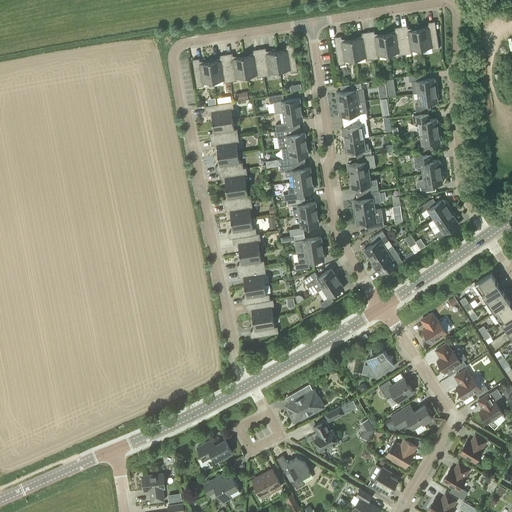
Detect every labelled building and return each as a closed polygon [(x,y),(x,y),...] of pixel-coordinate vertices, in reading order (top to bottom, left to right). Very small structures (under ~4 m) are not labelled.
[(429,27),(418,29),(422,49),(432,47),(432,49),(439,48),(435,21),(428,22),(429,27)] [(422,49),(418,29),(408,30),(407,25),(401,26),(405,54),(412,53),(411,50),(422,49)] [(396,32),(385,34),(388,54),(399,52),(399,55),(405,54),(401,26),(395,27),(396,32)] [(374,31),(368,32),(372,59),(378,58),(378,55),(388,54),(385,34),(375,36),(374,31)] [(372,59),(368,32),(362,33),(362,38),(352,39),(355,59),(366,57),(366,60),(372,59)] [(355,59),(352,39),(342,41),(341,36),(334,37),(339,64),(345,63),(345,61),(355,59)] [(287,50),(277,51),(280,71),(290,69),(290,72),(297,71),(293,44),(286,45),(287,50)] [(265,48),(259,49),(263,76),(270,75),(269,73),(280,71),(277,51),(266,53),(265,48)] [(263,76),(259,49),(253,50),(254,55),(243,56),(246,76),(257,74),(257,77),(263,76)] [(232,53),(226,54),(230,81),(236,80),(236,78),(246,76),(243,56),(233,58),(232,53)] [(230,81),(226,54),(220,55),(221,60),(210,62),(213,81),(224,80),(224,82),(230,81)] [(213,81),(210,62),(200,63),(199,58),(192,59),(197,87),(203,86),(203,83),(213,81)] [(511,82),(511,67),(511,64),(502,67),(507,84),(511,82)] [(435,77),(434,78),(423,79),(422,73),(408,75),(409,81),(411,81),(413,93),(418,92),(438,89),(437,85),(437,83),(435,80),(435,77)] [(361,88),(360,82),(349,84),(350,90),(336,92),(337,100),(339,99),(340,104),(357,101),(355,89),(361,88)] [(438,89),(418,92),(419,99),(417,99),(417,105),(415,105),(416,111),(428,109),(427,103),(439,102),(438,99),(438,98),(439,97),(438,89)] [(283,100),(283,94),(269,96),(270,102),(274,101),(276,113),(283,112),(301,109),(299,97),(283,100)] [(357,101),(340,104),(341,109),(338,109),(339,117),(353,114),(354,120),(367,118),(365,107),(358,108),(357,101)] [(213,122),(233,119),(231,108),(234,108),(233,102),(205,106),(206,112),(211,112),(213,122)] [(301,109),(283,112),(285,123),(275,125),(276,130),(274,131),(288,129),(287,123),(302,120),(301,109)] [(436,120),(436,118),(426,120),(425,114),(413,116),(414,122),(419,121),(421,133),(440,130),(440,126),(439,123),(439,122),(438,121),(436,120)] [(355,126),(341,128),(342,136),(345,135),(346,140),(363,137),(361,125),(367,124),(366,119),(367,118),(354,120),(355,126)] [(233,119),(213,122),(215,132),(210,133),(211,139),(238,135),(237,129),(234,129),(233,119)] [(277,136),(279,148),(282,147),(289,146),(306,144),(304,132),(289,135),(288,129),(274,131),(275,134),(275,137),(277,136)] [(440,130),(421,133),(422,145),(418,146),(418,152),(430,150),(429,144),(440,143),(439,140),(440,139),(441,138),(441,137),(441,136),(441,134),(440,130)] [(239,141),(238,135),(211,139),(212,146),(216,145),(218,155),(238,152),(236,142),(239,141)] [(363,137),(346,140),(346,145),(344,145),(345,153),(359,150),(360,156),(374,154),(372,154),(371,148),(369,149),(368,143),(364,144),(363,137)] [(289,146),(282,147),(284,159),(279,160),(280,166),(293,164),(292,158),(308,155),(306,144),(289,146)] [(238,152),(218,155),(220,166),(215,166),(216,173),(219,172),(243,169),(243,168),(242,162),(240,162),(238,152)] [(374,154),(360,156),(361,162),(347,164),(348,172),(350,171),(351,176),(368,173),(368,167),(375,166),(374,154)] [(439,161),(439,159),(428,160),(427,154),(413,157),(415,168),(422,167),(423,174),(443,171),(442,166),(442,164),(441,163),(440,162),(439,161)] [(293,164),(280,166),(280,172),(285,171),(286,176),(293,175),(294,181),(311,178),(310,167),(294,169),(293,164)] [(243,168),(243,169),(219,172),(220,178),(225,177),(226,188),(246,185),(244,174),(247,174),(246,167),(243,168)] [(423,174),(424,179),(418,180),(415,183),(416,187),(420,186),(421,192),(433,191),(432,185),(444,183),(444,180),(444,179),(444,178),(444,177),(443,175),(443,171),(423,174)] [(368,173),(351,176),(352,181),(349,181),(351,189),(364,186),(365,192),(379,190),(378,190),(377,179),(369,180),(368,173)] [(311,178),(294,181),(295,187),(288,188),(289,194),(284,194),(285,200),(299,198),(298,192),(313,190),(311,178)] [(246,185),(226,188),(228,198),(223,199),(224,205),(251,201),(250,195),(248,195),(246,185)] [(379,190),(365,192),(366,198),(352,200),(354,208),(356,207),(357,212),(374,209),(373,203),(381,201),(379,190)] [(299,198),(285,200),(287,200),(288,206),(298,205),(299,216),(317,213),(315,202),(300,204),(299,198)] [(443,198),(442,199),(434,204),(430,199),(418,207),(425,217),(431,213),(434,219),(451,208),(449,204),(447,201),(446,201),(445,200),(443,198)] [(252,207),(251,201),(224,205),(225,211),(230,211),(232,221),(251,218),(250,208),(252,207)] [(451,208),(434,219),(428,222),(438,238),(450,230),(447,225),(457,219),(455,216),(455,215),(455,214),(451,208)] [(374,209),(357,212),(357,217),(355,217),(356,224),(370,222),(371,228),(384,226),(382,215),(375,216),(374,209)] [(317,213),(299,216),(301,227),(289,229),(290,235),(304,233),(303,227),(319,225),(317,213)] [(251,218),(232,221),(233,231),(228,232),(229,239),(232,238),(257,235),(256,234),(256,228),(253,228),(251,218)] [(392,246),(388,240),(382,230),(371,237),(374,242),(363,250),(367,256),(369,255),(371,259),(392,246)] [(257,235),(232,238),(233,244),(238,243),(240,254),(260,251),(258,240),(260,240),(259,233),(256,234),(257,235)] [(304,233),(290,235),(291,241),(298,240),(300,251),(297,252),(322,248),(320,237),(305,239),(304,233)] [(414,241),(410,235),(404,239),(408,244),(414,241)] [(402,261),(392,246),(371,259),(374,263),(372,264),(376,271),(388,263),(391,268),(402,261)] [(297,252),(299,263),(295,264),(296,270),(309,268),(309,262),(324,260),(322,248),(297,252)] [(260,251),(240,254),(241,264),(236,265),(237,271),(265,267),(264,261),(261,261),(260,251)] [(266,273),(265,267),(237,271),(238,277),(243,277),(245,287),(265,284),(263,273),(266,273)] [(323,288),(337,278),(331,268),(318,277),(315,272),(303,279),(312,294),(322,287),(323,288)] [(481,293),(497,283),(491,273),(475,284),(481,293)] [(337,278),(323,288),(329,297),(320,303),(324,308),(334,301),(331,296),(344,288),(337,278)] [(497,283),(481,293),(481,294),(482,293),(489,302),(504,292),(497,283)] [(265,284),(245,287),(247,297),(242,298),(243,305),(246,304),(270,300),(269,294),(266,294),(265,284)] [(504,292),(489,302),(495,311),(494,312),(510,302),(504,292)] [(463,305),(468,302),(465,296),(460,300),(463,305)] [(458,303),(457,301),(454,297),(449,300),(452,306),(458,303)] [(294,298),(287,299),(288,307),(295,306),(294,298)] [(270,300),(246,304),(247,310),(252,309),(253,320),(273,316),(271,306),(274,306),(273,299),(270,300)] [(511,313),(511,304),(510,302),(494,312),(500,322),(511,313)] [(469,303),(464,307),(468,312),(473,309),(469,303)] [(473,320),(478,317),(475,311),(469,315),(473,320)] [(430,342),(446,332),(439,320),(437,321),(432,313),(421,320),(427,328),(423,331),(425,334),(424,338),(428,338),(430,342)] [(511,327),(511,313),(500,322),(501,321),(508,331),(511,327)] [(441,317),(445,330),(454,327),(449,314),(441,317)] [(273,316),(253,320),(255,330),(250,331),(251,337),(278,333),(277,326),(275,327),(273,316)] [(490,328),(487,323),(478,328),(482,334),(487,331),(490,328)] [(487,331),(482,334),(485,339),(494,334),(490,328),(487,331)] [(445,372),(460,362),(453,350),(452,351),(446,343),(436,350),(441,358),(437,360),(440,364),(439,367),(442,368),(445,372)] [(377,376),(394,365),(391,361),(393,355),(387,354),(383,348),(377,352),(372,351),(370,356),(366,359),(373,369),(371,375),(377,376)] [(500,363),(505,359),(502,354),(497,357),(500,363)] [(505,359),(500,363),(504,368),(509,365),(505,359)] [(464,398),(480,388),(472,377),(471,377),(466,369),(455,376),(460,384),(457,387),(459,390),(458,394),(462,394),(464,398)] [(398,401),(413,392),(404,377),(392,384),(389,379),(379,386),(386,398),(393,393),(398,401)] [(302,418),(324,407),(319,397),(318,397),(314,390),(313,390),(310,384),(286,397),(289,403),(285,405),(294,421),(301,417),(302,418)] [(511,388),(509,384),(502,388),(507,397),(511,393),(511,388)] [(502,399),(496,402),(495,401),(494,402),(489,393),(478,400),(483,409),(480,411),(487,422),(493,418),(499,424),(505,418),(502,413),(503,412),(502,411),(505,409),(502,399)] [(423,423),(433,418),(431,415),(432,413),(429,409),(427,409),(424,405),(411,413),(407,407),(391,417),(399,428),(409,421),(413,427),(422,421),(423,423)] [(342,407),(325,415),(329,423),(346,415),(342,407)] [(373,428),(367,418),(360,422),(364,428),(360,435),(368,439),(373,428)] [(321,451),(339,441),(332,429),(330,430),(325,420),(314,426),(319,436),(315,438),(321,451)] [(481,449),(486,441),(475,434),(470,443),(466,440),(459,452),(476,462),(482,450),(481,449)] [(216,461),(232,453),(225,439),(213,446),(210,440),(197,447),(203,458),(208,455),(209,457),(213,455),(216,461)] [(412,452),(416,445),(405,439),(401,446),(394,442),(386,455),(406,466),(413,453),(412,452)] [(302,478),(311,473),(304,461),(303,460),(301,455),(297,457),(296,457),(287,462),(283,454),(276,458),(284,472),(287,471),(291,478),(294,476),(296,480),(293,482),(297,488),(305,484),(302,478)] [(464,477),(470,469),(459,462),(453,471),(450,469),(443,480),(459,490),(466,478),(464,477)] [(391,490),(398,479),(390,474),(391,471),(382,466),(374,480),(375,480),(372,485),(381,491),(384,485),(391,490)] [(261,495),(281,485),(273,470),(253,480),(261,495)] [(162,488),(165,488),(163,473),(142,475),(144,490),(151,489),(151,494),(150,494),(151,502),(164,500),(162,488)] [(240,492),(238,487),(233,476),(224,480),(221,475),(204,484),(210,494),(217,490),(223,502),(232,497),(231,497),(240,492)] [(497,484),(491,480),(487,485),(494,489),(497,484)] [(353,511),(378,511),(380,509),(368,501),(372,496),(360,489),(356,495),(360,497),(352,511),(353,511)] [(452,508),(457,499),(446,492),(441,501),(435,498),(428,509),(432,511),(450,511),(453,508),(452,508)] [(293,495),(285,499),(291,511),(299,511),(301,511),(293,495)] [(470,504),(464,500),(460,507),(467,511),(470,504)]
